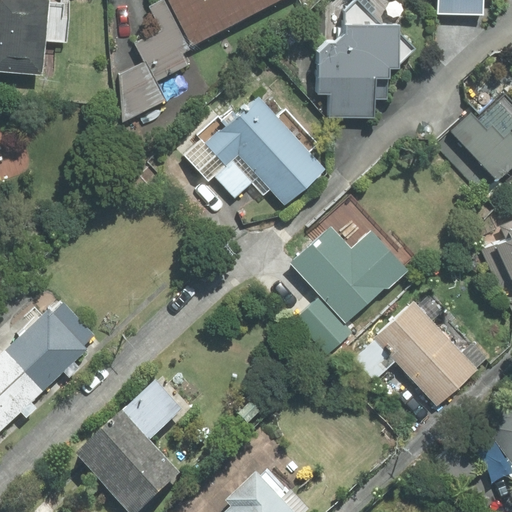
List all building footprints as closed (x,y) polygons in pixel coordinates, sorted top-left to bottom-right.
[(0,0),(0,69),(42,73),(48,0),(0,0)] [(189,66),(183,53),(190,50),(165,0),(158,0),(147,6),(159,30),(134,42),(143,62),(120,73),(124,120),(166,100),(156,82),(189,66)] [(202,0),(167,0),(192,46),(280,0),(208,0),(204,2),(202,0)] [(330,43),(319,52),(319,94),(329,95),(328,118),(375,119),(375,100),(388,100),(389,69),(399,69),(399,63),(415,49),(401,34),(400,24),(381,25),(357,0),(355,0),(345,10),(346,34),(335,44),(330,43)] [(438,0),(438,13),(484,15),(484,0),(438,0)] [(278,116),(259,95),(228,123),(218,112),(194,134),(199,140),(184,153),(207,179),(214,173),(235,196),(253,180),(264,192),(271,186),(285,202),(321,169),(306,152),(316,143),(286,109),(278,116)] [(471,112),(437,144),(483,193),(511,165),(511,103),(504,95),(478,119),(471,112)] [(316,242),(292,263),(346,322),(383,288),(389,288),(408,271),(405,267),(415,257),(393,232),(387,237),(349,195),(308,233),(316,242)] [(484,250),(501,288),(511,282),(511,221),(502,226),(508,239),(484,250)] [(375,381),(395,361),(436,405),(490,356),(474,339),(461,351),(434,321),(444,311),(429,295),(417,306),(413,302),(374,339),(375,340),(354,359),(375,381)] [(294,321),(327,355),(352,332),(318,297),(294,321)] [(5,350),(43,390),(87,349),(48,309),(5,350)] [(43,390),(5,350),(0,354),(0,428),(1,430),(43,390)] [(159,378),(73,456),(123,511),(141,511),(181,476),(149,440),(186,407),(159,378)] [(511,406),(484,427),(511,464),(511,406)] [(226,511),(305,511),(308,509),(269,467),(260,476),(256,471),(226,500),(232,506),(226,511)]
